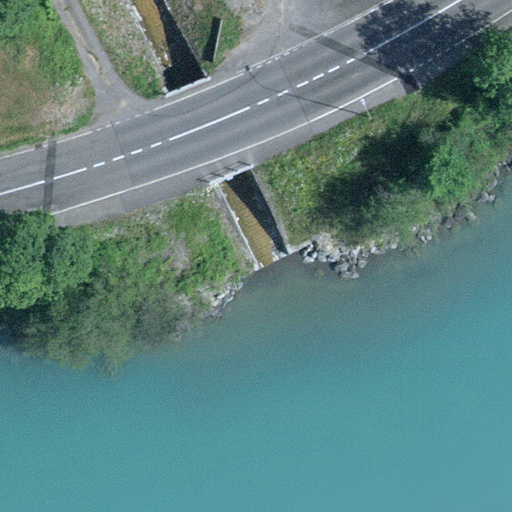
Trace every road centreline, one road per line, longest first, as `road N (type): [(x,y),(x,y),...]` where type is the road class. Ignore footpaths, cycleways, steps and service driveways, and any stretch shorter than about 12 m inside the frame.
road 1 (primary): [(0,193),(260,102),(458,0)]
road 2 (track): [(133,152),(62,0)]
